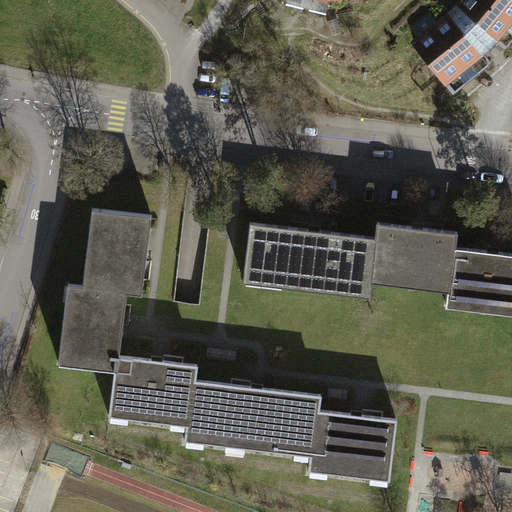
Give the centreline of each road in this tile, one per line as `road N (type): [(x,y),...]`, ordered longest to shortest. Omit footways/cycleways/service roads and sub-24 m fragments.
road 1 (residential): [(64,105),(211,132),(511,168)]
road 2 (residential): [(64,105),(0,349)]
